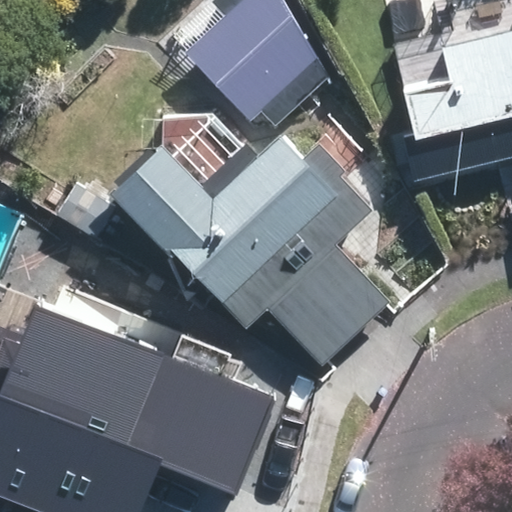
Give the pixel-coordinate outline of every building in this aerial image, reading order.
[(277,123),(330,76),(287,0),(215,0),(226,12),(187,47),(251,118),(263,108),(277,123)] [(428,173),(511,153),(511,25),(444,41),(452,78),(408,88),(428,173)] [(374,206),(343,172),(347,169),(320,140),(315,144),(294,121),(216,193),(165,139),(114,187),(175,252),(177,250),(247,325),(270,304),(323,360),(390,298),(337,240),(374,206)] [(117,206),(76,180),(58,209),(99,235),(117,206)] [(138,290),(127,350),(194,362),(205,302),(138,290)] [(254,377),(174,359),(169,383),(87,365),(87,367),(65,362),(52,418),(73,423),(61,480),(107,490),(104,502),(150,511),(217,511),(233,442),(219,439),(226,407),(246,411),(254,377)] [(0,425),(0,487),(1,488),(23,435),(0,425)]
